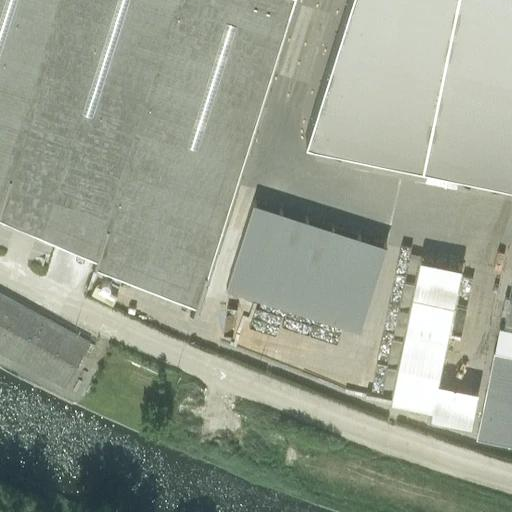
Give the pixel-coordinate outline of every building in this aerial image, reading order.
[(0,0),(0,212),(95,253),(90,271),(92,271),(95,261),(194,300),(188,317),(190,318),(199,289),(206,270),(290,0),(0,0)] [(448,0),(340,0),(301,123),(417,148),(448,0)] [(511,0),(448,0),(417,148),(511,167),(511,0)] [(381,238),(250,196),(222,282),(354,324),(381,238)] [(459,261),(417,252),(386,394),(429,403),(435,376),(459,261)] [(0,351),(64,387),(88,342),(0,294),(0,351)] [(249,326),(239,351),(358,396),(367,370),(249,326)] [(511,331),(497,328),(493,350),(511,353),(511,331)] [(511,353),(493,350),(475,436),(511,443),(511,353)] [(476,383),(435,376),(429,403),(427,413),(468,422),(476,383)]
